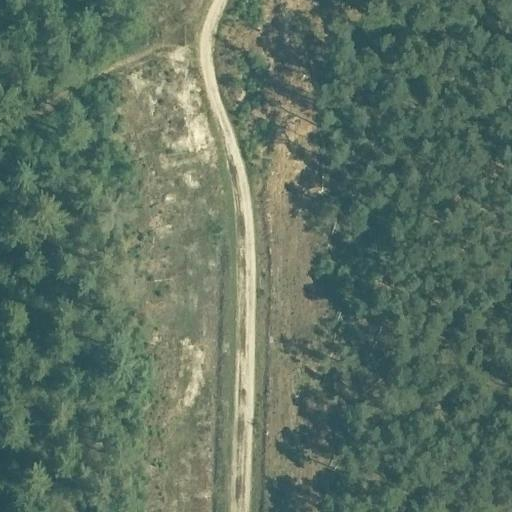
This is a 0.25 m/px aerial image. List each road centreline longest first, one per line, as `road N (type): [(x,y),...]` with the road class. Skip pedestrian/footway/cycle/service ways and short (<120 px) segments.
road 1 (track): [(224,0),(209,33),(209,71),(239,191),(232,511)]
road 2 (track): [(0,135),(183,37),(209,33)]
